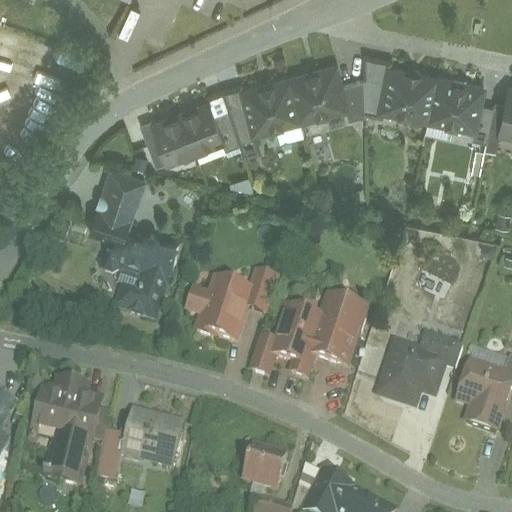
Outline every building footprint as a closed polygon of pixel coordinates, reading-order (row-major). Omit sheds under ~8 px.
[(370,108),(384,111),(394,63),(394,61),(372,56),(373,74),(368,77),(370,108)] [(294,73),(306,121),(353,109),(356,108),(349,84),(343,60),(294,73)] [(433,121),(443,73),(394,63),(384,111),(433,121)] [(294,73),(245,86),(257,134),(261,133),(306,121),(294,73)] [(478,130),(482,131),(488,104),(492,83),(443,73),(433,121),(478,130)] [(358,82),(349,84),(356,108),(353,109),(356,118),(371,114),(370,108),(368,77),(358,82)] [(257,134),(245,86),(229,90),(235,107),(247,143),(251,153),(265,150),(261,133),(257,134)] [(229,142),(233,140),(223,111),(219,99),(158,120),(171,160),(172,161),(229,142)] [(504,132),(510,102),(501,100),(499,106),(493,136),(505,139),(506,133),(504,132)] [(493,136),(499,106),(488,104),(482,131),(478,130),(477,136),(493,139),(493,136)] [(231,148),(247,143),(235,107),(223,111),(233,140),(229,142),(231,148)] [(158,165),(171,160),(158,120),(157,118),(144,123),(158,165)] [(162,325),(188,244),(165,236),(166,233),(147,227),(146,230),(134,226),(151,176),(115,165),(94,232),(120,241),(109,272),(146,284),(143,294),(125,289),(118,311),(162,325)] [(253,174),(242,178),(246,188),(257,185),(253,174)] [(494,240),(486,245),(491,255),(500,251),(494,240)] [(288,257),(279,254),(276,266),(284,268),(288,257)] [(273,317),(285,279),(260,271),(254,291),(218,279),(213,294),(198,289),(190,315),(205,320),(200,334),(243,348),(254,311),(273,317)] [(356,370),(375,309),(332,296),(325,317),(290,307),(279,342),(266,338),(255,372),(276,378),(281,361),(298,366),(296,374),(316,380),(322,360),(356,370)] [(401,338),(380,397),(423,413),(429,396),(443,401),(454,369),(460,371),(469,345),(431,332),(426,346),(401,338)] [(511,408),(511,373),(510,373),(476,362),(462,405),(475,409),(470,425),(503,436),(511,408)] [(59,386),(48,384),(35,441),(61,447),(53,481),(88,489),(98,444),(110,447),(113,432),(117,414),(106,412),(109,398),(95,395),(97,388),(60,380),(59,386)] [(0,467),(15,441),(8,437),(25,405),(0,391),(0,467)] [(132,436),(126,459),(179,471),(191,422),(138,410),(132,436)] [(132,436),(113,432),(110,447),(102,478),(121,483),(126,459),(132,436)] [(295,457),(258,445),(246,483),(283,495),(295,457)] [(298,506),(295,511),(311,511),(329,473),(321,470),(309,466),(298,506)] [(375,495),(329,473),(311,511),(401,511),(402,511),(374,498),(375,495)] [(295,511),(298,506),(258,494),(252,511),(295,511)]
